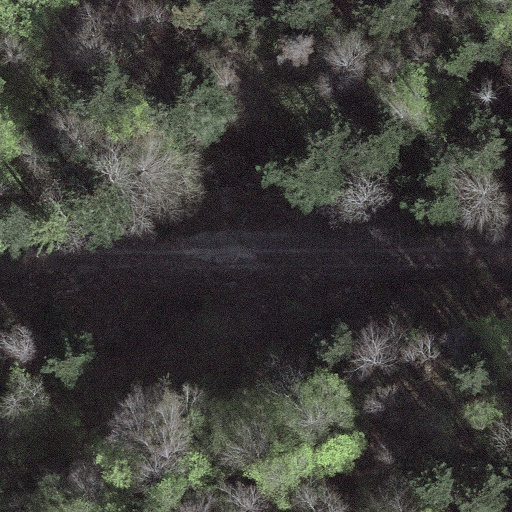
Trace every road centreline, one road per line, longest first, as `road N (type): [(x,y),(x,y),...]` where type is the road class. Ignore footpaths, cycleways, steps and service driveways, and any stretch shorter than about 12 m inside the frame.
road 1 (track): [(0,256),(511,265)]
road 2 (track): [(0,419),(298,265)]
